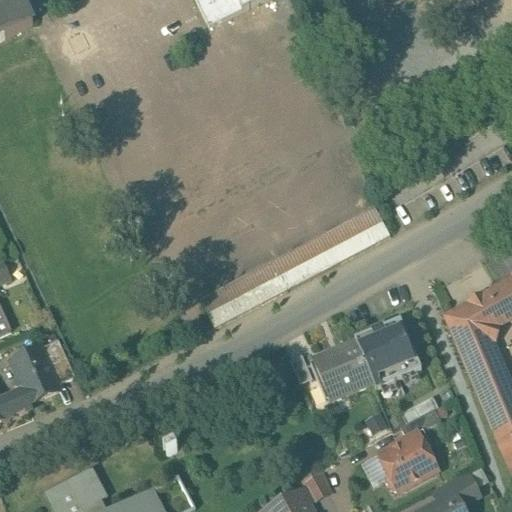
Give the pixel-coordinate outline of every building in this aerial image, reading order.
[(0,0),(0,43),(33,27),(19,0),(0,0)] [(193,0),(209,30),(271,0),(193,0)] [(354,59),(364,53),(381,87),(392,81),(367,34),(347,45),(354,59)] [(210,322),(392,245),(380,216),(198,292),(210,322)] [(3,265),(0,266),(0,286),(10,282),(3,265)] [(511,386),(493,341),(497,331),(511,321),(511,279),(443,319),(511,482),(511,386)] [(398,333),(359,350),(374,385),(413,368),(398,333)] [(75,381),(60,348),(42,356),(56,389),(75,381)] [(356,349),(315,366),(332,406),(373,388),(356,349)] [(42,356),(40,353),(22,361),(24,364),(12,369),(17,378),(13,387),(23,390),(21,395),(22,395),(28,409),(59,395),(56,389),(42,356)] [(302,359),(290,364),(300,388),(312,383),(302,359)] [(0,401),(0,427),(9,423),(9,422),(30,413),(28,409),(22,395),(21,395),(1,404),(0,401)] [(434,413),(400,431),(406,442),(417,436),(418,438),(441,425),(434,413)] [(406,442),(398,446),(399,448),(378,459),(388,478),(386,484),(391,493),(396,494),(398,496),(438,475),(418,438),(417,436),(406,442)] [(92,472),(44,497),(52,511),(194,511),(195,511),(178,479),(115,511),(104,511),(100,504),(107,500),(92,472)] [(321,473),(302,483),(314,505),(330,496),(321,473)] [(466,478),(434,494),(441,509),(454,502),(455,504),(474,494),(466,478)] [(308,511),(301,498),(275,511),(308,511)] [(441,509),(434,511),(459,511),(455,504),(454,502),(441,509)]
